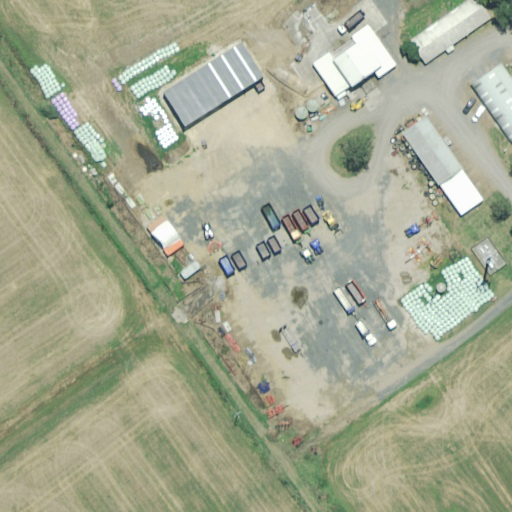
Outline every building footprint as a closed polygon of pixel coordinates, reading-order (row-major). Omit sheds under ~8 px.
[(445,52),(448,56),(456,50),(453,46),(491,19),(477,0),(470,0),(410,42),(426,65),(445,52)] [(351,90),(375,74),(379,79),(398,66),(371,26),(352,39),(314,65),(340,103),(353,94),(351,90)] [(511,79),(502,65),(471,86),(511,144),(511,143),(511,79)] [(463,170),(427,119),(403,135),(439,186),(463,170)] [(494,247),(488,240),(477,247),(482,255),(494,247)]
